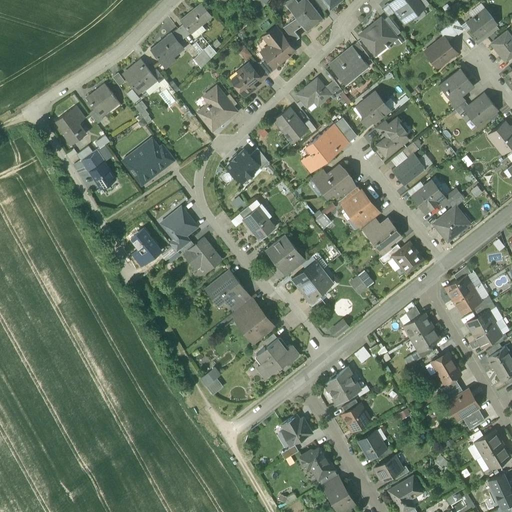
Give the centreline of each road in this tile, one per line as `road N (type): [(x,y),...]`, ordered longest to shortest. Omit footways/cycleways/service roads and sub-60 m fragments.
road 1 (residential): [(329,355),(287,300),(263,288),(197,200),(200,166),(371,0)]
road 2 (residential): [(35,108),(144,297)]
road 3 (residential): [(35,108),(119,53),(173,0)]
road 4 (residential): [(381,511),(300,379)]
road 5 (residential): [(428,284),(503,408)]
road 6 (residential): [(451,266),(361,154)]
road 7 (residential): [(428,284),(329,355)]
